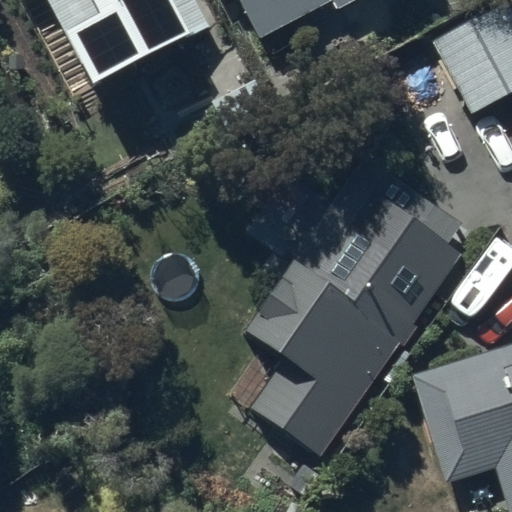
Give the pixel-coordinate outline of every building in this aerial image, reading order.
[(44,0),(89,83),(210,19),(200,0),(44,0)] [(236,0),(259,44),(332,7),(336,16),(368,0),(236,0)] [(511,0),(510,0),(431,41),(473,122),(511,101),(511,0)] [(246,412),(316,462),(460,259),(439,245),(458,219),(367,155),(238,337),(278,366),(246,412)] [(511,511),(511,345),(412,376),(446,486),(497,470),(509,511),(511,511)]
